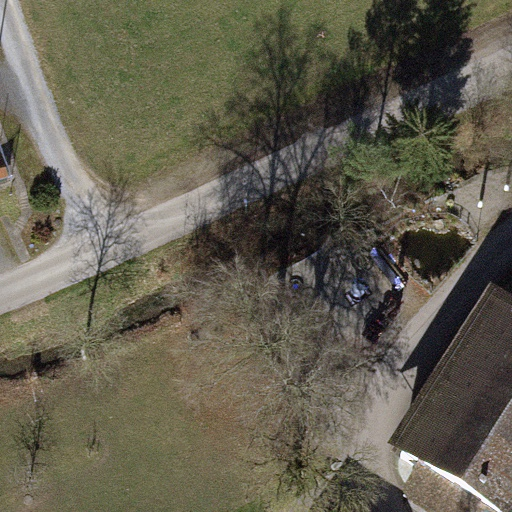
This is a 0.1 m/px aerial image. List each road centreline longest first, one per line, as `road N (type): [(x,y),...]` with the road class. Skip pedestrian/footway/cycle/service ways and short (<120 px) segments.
road 1 (track): [(2,0),(101,251)]
road 2 (unknown): [(390,398),(333,256)]
